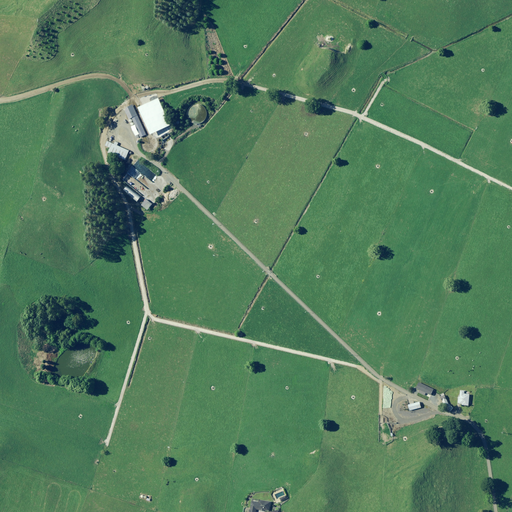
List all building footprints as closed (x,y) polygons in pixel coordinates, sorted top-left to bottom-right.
[(171,125),(158,98),(139,107),(151,135),(171,125)] [(206,117),(207,114),(206,111),(205,108),(203,106),(200,105),(197,104),(194,104),(191,106),(189,108),(187,110),(187,113),(187,117),(188,119),(191,122),(193,123),(196,124),(199,123),(202,122),(205,120),(206,117)] [(141,136),(141,137),(146,135),(137,115),(133,105),(126,108),(125,111),(129,119),(132,118),(135,125),(131,127),(137,138),(139,137),(138,135),(140,134),(141,136)] [(114,144),(107,141),(105,146),(110,148),(108,152),(125,160),(129,151),(117,145),(118,143),(115,141),(114,144)] [(141,196),(127,185),(123,191),(137,202),(141,196)] [(153,204),(146,199),(142,205),(148,210),(153,204)] [(434,390),(420,382),(417,388),(420,390),(419,393),(425,395),(426,393),(431,395),(434,390)] [(469,405),(470,395),(464,394),(464,393),(464,391),(460,390),(460,397),(459,397),(458,403),(462,404),(462,405),(469,405)] [(448,403),(444,393),(439,394),(444,406),(450,412),(453,409),(448,403)] [(421,408),(420,402),(408,405),(410,410),(421,408)] [(256,511),(257,509),(261,510),(261,511),(264,511),(269,511),(271,502),(259,500),(259,502),(251,501),(249,511),(256,511)]
